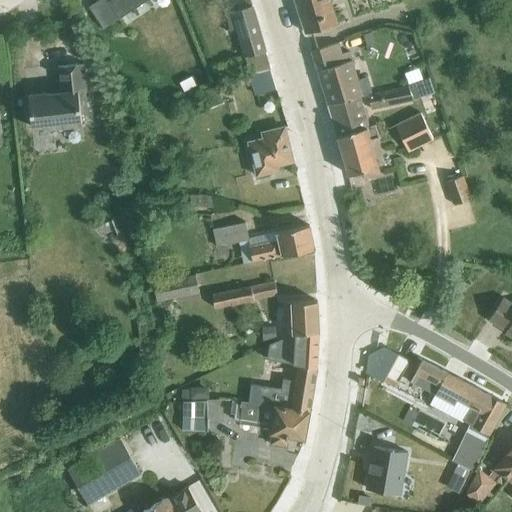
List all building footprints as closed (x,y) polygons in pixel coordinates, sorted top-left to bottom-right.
[(108,0),(119,16),(143,0),(108,0)] [(296,0),(306,31),(339,20),(332,0),(296,0)] [(274,87),(251,8),(233,13),(255,92),(274,87)] [(310,38),(296,40),(298,57),(312,55),(310,38)] [(348,39),(316,50),(355,171),(388,160),(348,39)] [(84,61),(57,64),(60,89),(28,92),(32,128),(82,123),(81,111),(89,110),(84,61)] [(378,85),(383,105),(419,96),(415,76),(378,85)] [(403,122),(414,146),(437,136),(426,112),(403,122)] [(295,155),(287,130),(259,138),(267,164),(295,155)] [(438,204),(456,198),(448,170),(429,175),(438,204)] [(175,195),(176,206),(195,205),(195,194),(175,195)] [(239,240),(250,237),(246,220),(213,227),(216,245),(239,240)] [(250,237),(254,259),(315,246),(310,223),(250,237)] [(250,237),(239,240),(244,261),(254,259),(250,237)] [(197,272),(154,281),(157,299),(178,295),(179,300),(201,295),(197,272)] [(274,279),(213,292),(215,307),(277,293),(274,279)] [(511,299),(504,295),(489,318),(511,333),(511,299)] [(294,332),(320,330),(318,299),(284,301),(285,332),(294,332)] [(276,324),(263,325),(263,341),(277,339),(276,324)] [(249,400),(310,410),(317,366),(320,330),(294,332),(269,343),(268,359),(299,362),(296,379),(283,377),(282,387),(251,383),(249,400)] [(383,380),(398,352),(384,346),(371,353),(366,371),(383,380)] [(398,352),(383,380),(396,386),(411,359),(398,352)] [(436,392),(448,371),(418,356),(414,365),(418,367),(411,381),(436,392)] [(448,371),(436,392),(430,403),(490,433),(506,402),(448,371)] [(184,398),(208,396),(210,395),(209,384),(190,386),(191,387),(182,388),(184,398)] [(208,396),(184,398),(182,427),(208,428),(208,396)] [(310,410),(249,400),(234,398),(232,411),(235,411),(235,418),(241,418),(241,422),(271,424),(269,442),(287,445),(289,435),(305,438),(310,410)] [(467,426),(453,457),(473,467),(488,436),(467,426)] [(121,435),(67,467),(88,503),(142,472),(121,435)] [(374,444),(367,487),(401,493),(408,451),(374,444)] [(479,466),(466,493),(479,503),(497,481),(494,479),(499,470),(511,480),(511,446),(490,475),(479,466)] [(445,489),(441,495),(455,503),(461,492),(458,491),(469,471),(457,464),(446,484),(452,487),(450,491),(445,489)] [(176,511),(167,495),(138,511),(176,511)]
